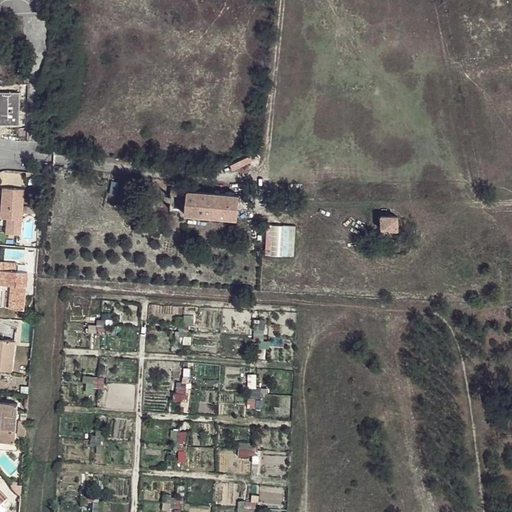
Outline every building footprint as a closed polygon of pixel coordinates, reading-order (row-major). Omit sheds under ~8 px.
[(0,92),(0,120),(0,125),(19,125),(19,93),(0,92)] [(3,188),(1,208),(23,211),(24,190),(3,188)] [(187,191),(184,214),(237,218),(239,196),(187,191)] [(7,226),(6,234),(20,235),(23,211),(1,208),(0,218),(7,219),(13,219),(12,226),(7,226)] [(381,216),(381,229),(398,230),(398,216),(381,216)] [(0,261),(0,281),(26,284),(27,272),(24,272),(24,266),(20,266),(20,263),(0,261)] [(24,310),(26,284),(0,281),(0,284),(10,285),(14,285),(12,308),(24,310)] [(255,340),(264,340),(264,320),(255,320),(255,340)] [(0,370),(11,371),(15,342),(0,340),(0,370)] [(0,414),(1,414),(0,431),(0,442),(14,443),(17,404),(0,402),(0,414)] [(26,421),(18,421),(17,435),(25,436),(26,421)] [(257,455),(257,443),(239,444),(239,456),(257,455)]
